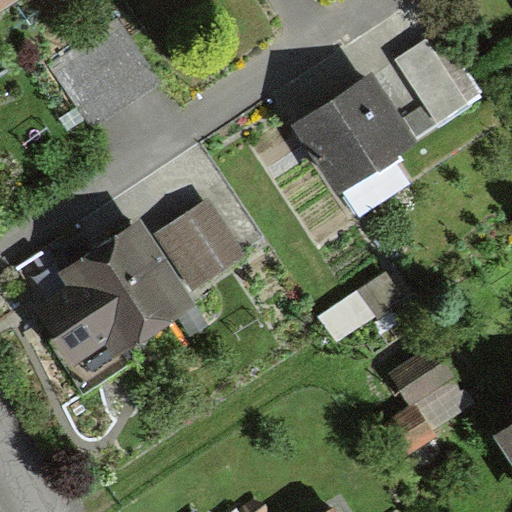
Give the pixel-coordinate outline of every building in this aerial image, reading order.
[(146,89),(107,27),(34,74),(73,135),(146,89)] [(428,44),(396,63),(428,116),(460,96),(428,44)] [(406,147),(359,83),(288,134),(335,199),(406,147)] [(194,214),(168,229),(195,280),(222,265),(194,214)] [(178,320),(131,240),(63,280),(110,360),(178,320)] [(444,385),(424,356),(386,382),(405,411),(444,385)] [(375,441),(391,463),(418,443),(402,422),(375,441)]
